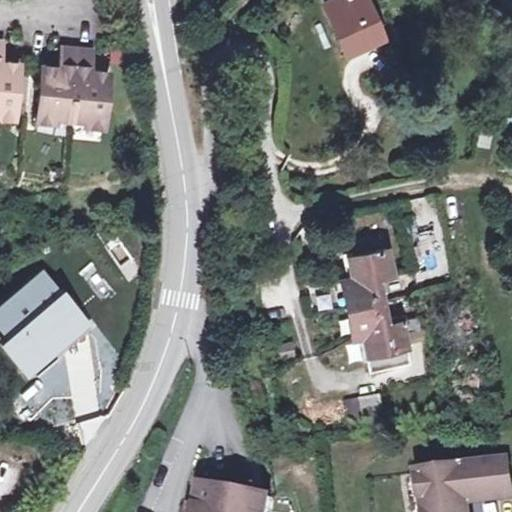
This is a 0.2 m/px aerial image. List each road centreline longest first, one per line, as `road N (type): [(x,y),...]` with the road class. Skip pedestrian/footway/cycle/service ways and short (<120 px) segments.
road 1 (residential): [(186,184),(205,161),(211,78),(225,55),(244,49),(262,69),(280,222),(307,349),(322,379)]
road 2 (secondary): [(71,511),(148,390),(175,321)]
road 3 (residential): [(175,321),(201,347),(170,511)]
road 4 (secondary): [(186,184),(157,0)]
road 5 (secondary): [(175,321),(189,240),(186,184)]
